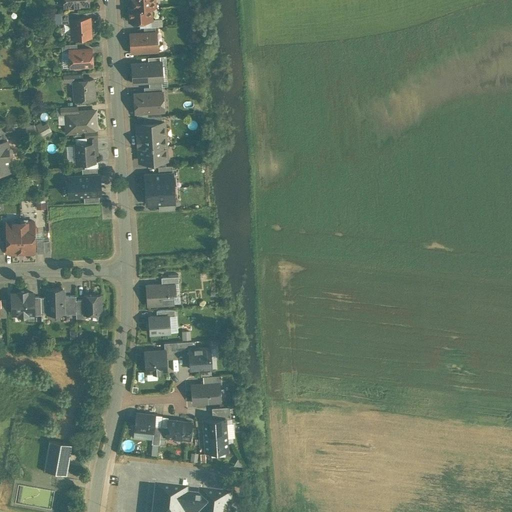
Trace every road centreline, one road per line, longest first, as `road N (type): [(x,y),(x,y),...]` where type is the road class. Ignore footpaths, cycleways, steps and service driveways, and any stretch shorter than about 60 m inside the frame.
road 1 (residential): [(111,0),(128,269)]
road 2 (residential): [(128,269),(117,399)]
road 3 (residential): [(0,272),(128,269)]
